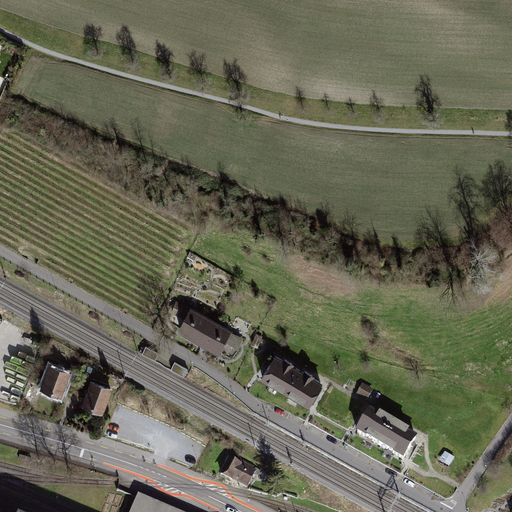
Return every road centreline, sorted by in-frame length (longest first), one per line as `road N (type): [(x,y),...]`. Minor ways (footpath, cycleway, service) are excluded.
road 1 (residential): [(444,511),(0,250)]
road 2 (track): [(33,49),(225,106),(359,132),(511,136)]
road 3 (primary): [(241,511),(150,470),(0,424)]
